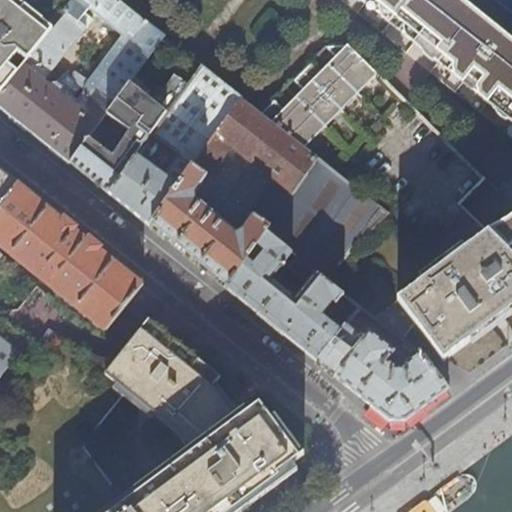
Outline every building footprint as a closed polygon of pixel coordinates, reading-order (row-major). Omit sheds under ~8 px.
[(113,0),(73,0),(63,15),(65,17),(52,32),(0,96),(0,107),(27,129),(70,164),(90,139),(108,113),(128,86),(163,39),(113,0)] [(0,0),(0,96),(52,32),(10,0),(0,0)] [(511,44),(457,0),(357,0),(511,124),(511,44)] [(303,149),(376,74),(346,45),(327,46),(324,49),(335,60),(320,75),(309,64),(292,81),(303,92),(282,113),(271,102),(259,115),(303,149)] [(210,143),(240,101),(241,100),(202,69),(187,88),(109,196),(127,210),(149,227),(193,167),(179,157),(180,155),(162,142),(180,119),(210,143)] [(109,196),(187,88),(173,79),(161,93),(157,90),(149,100),(128,86),(108,113),(132,133),(114,158),(90,139),(70,164),(89,179),(109,196)] [(209,179),(193,167),(149,227),(184,256),(225,289),(265,234),(251,222),(236,242),(189,209),(209,179)] [(0,170),(0,208),(18,185),(0,170)] [(82,237),(18,185),(0,208),(0,246),(58,293),(53,299),(81,323),(106,331),(143,286),(82,237)] [(511,220),(506,226),(488,234),(506,252),(511,248),(511,220)] [(321,318),(332,303),(336,306),(343,297),(265,234),(225,289),(292,342),(316,362),(335,340),(340,333),(321,318)] [(511,309),(511,258),(506,252),(488,234),(375,320),(403,340),(415,326),(443,361),(498,320),(511,309)] [(18,353),(0,339),(0,291),(9,280),(0,272),(0,258),(2,256),(0,253),(0,407),(26,377),(9,364),(18,353)] [(0,511),(233,511),(251,498),(280,477),(278,474),(299,459),(271,423),(259,406),(242,418),(237,422),(210,388),(215,384),(219,379),(205,367),(148,321),(127,350),(124,352),(120,355),(117,357),(110,358),(103,358),(99,358),(95,356),(58,337),(26,377),(0,407),(0,511)] [(448,389),(433,369),(421,354),(401,370),(396,370),(387,363),(394,353),(368,333),(363,340),(345,327),(335,340),(354,354),(335,377),(356,393),(371,406),(390,421),(405,421),(417,412),(448,389)] [(354,354),(335,340),(316,362),(328,372),(335,377),(354,354)] [(242,418),(215,384),(210,388),(237,422),(242,418)] [(304,455),(277,419),(271,423),(299,459),(304,455)]
